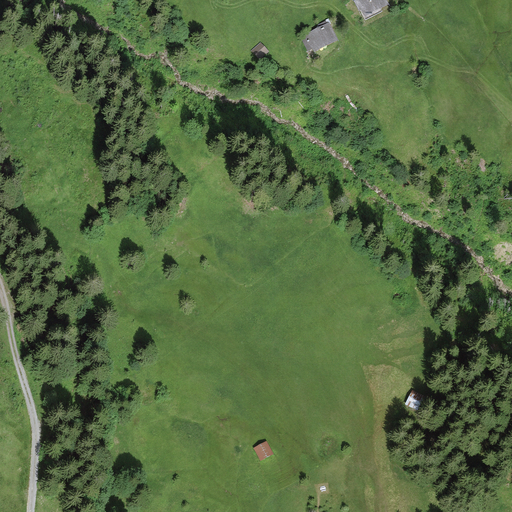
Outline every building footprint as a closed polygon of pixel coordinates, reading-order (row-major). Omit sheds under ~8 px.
[(361,11),(365,18),(386,7),(382,0),(357,0),(354,2),(360,12),(361,11)] [(302,40),(309,55),(337,43),(328,21),(318,26),(319,28),(305,35),(307,38),(302,40)] [(251,51),(259,60),(268,52),(261,43),(251,51)] [(413,395),(408,404),(416,408),(421,399),(413,395)] [(256,449),(261,459),(271,454),(266,445),(256,449)]
